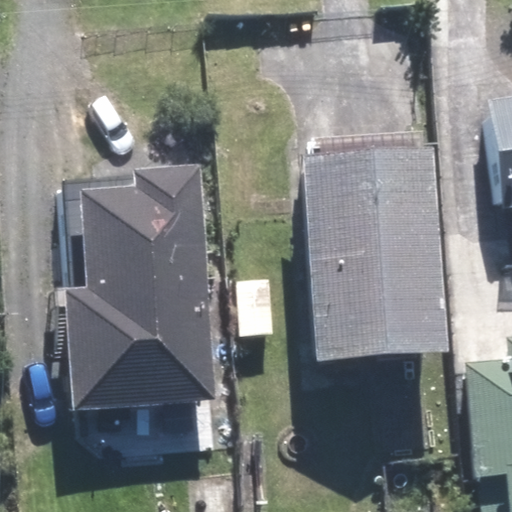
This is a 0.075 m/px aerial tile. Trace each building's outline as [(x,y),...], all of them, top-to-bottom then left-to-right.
[(511,208),(511,100),(480,105),(494,211),(511,208)] [(437,359),(423,150),(293,159),(307,367),(437,359)] [(60,183),(70,291),(57,292),(68,415),(208,403),(189,172),(60,183)] [(263,277),(227,280),(232,342),(268,339),(263,277)] [(511,511),(511,338),(503,339),(504,362),(467,365),(477,511),(511,511)]
